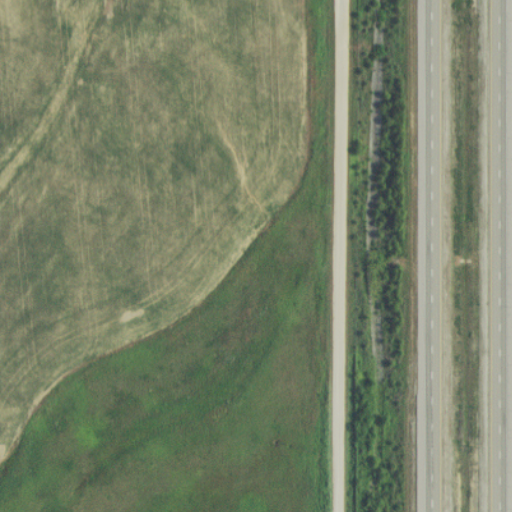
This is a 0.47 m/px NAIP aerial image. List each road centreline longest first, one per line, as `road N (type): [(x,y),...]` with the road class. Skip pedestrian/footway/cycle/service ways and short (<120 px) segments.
road 1 (trunk): [(426,0),(428,511)]
road 2 (trunk): [(492,511),(493,0)]
road 3 (residential): [(332,511),(335,136)]
road 4 (residential): [(335,136),(335,0)]
